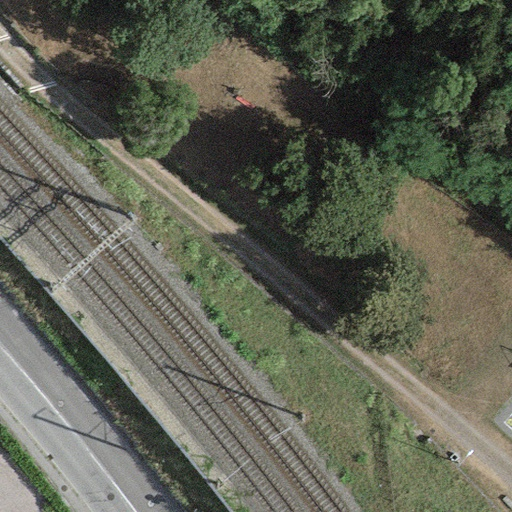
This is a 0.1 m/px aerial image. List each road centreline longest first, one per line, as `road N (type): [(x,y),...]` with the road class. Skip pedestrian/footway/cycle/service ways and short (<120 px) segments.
road 1 (track): [(0,56),(44,105),(511,481)]
road 2 (primary): [(131,511),(0,352)]
